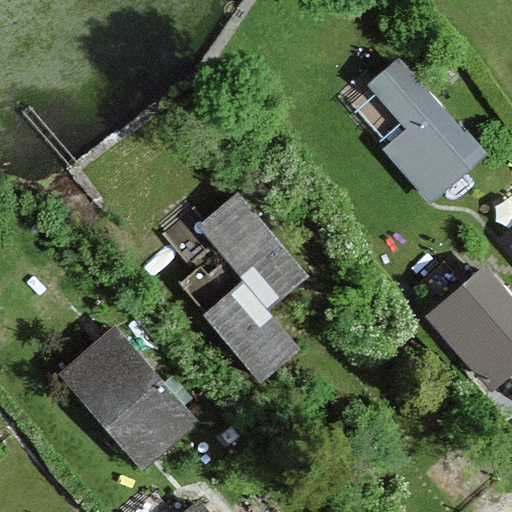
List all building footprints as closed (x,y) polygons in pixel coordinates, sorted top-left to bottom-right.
[(419,209),(477,157),(393,63),(359,93),(396,134),(372,156),(419,209)] [(302,282),(230,198),(189,233),(236,288),(194,323),(252,391),(295,355),(262,316),(302,282)] [(511,238),(495,253),(511,272),(511,238)] [(426,323),(482,393),(511,368),(511,313),(483,277),(426,323)] [(50,383),(136,478),(192,428),(106,333),(50,383)]
